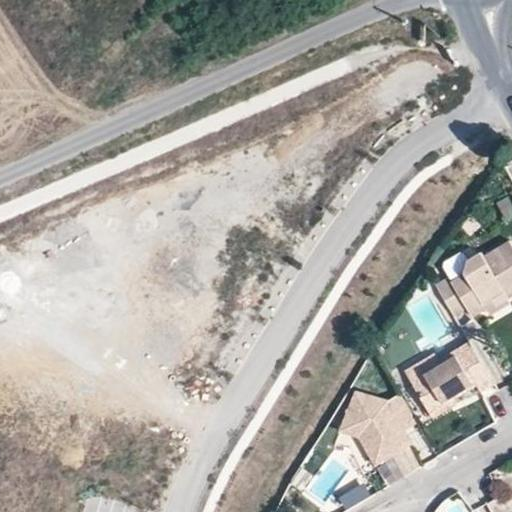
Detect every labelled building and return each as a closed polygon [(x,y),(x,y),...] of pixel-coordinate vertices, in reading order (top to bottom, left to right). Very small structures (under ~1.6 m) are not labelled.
[(300,202),(323,216),(340,189),(317,175),(300,202)] [(449,280),(447,276),(434,283),(453,314),(468,305),(473,313),(487,305),(484,300),(499,291),(502,296),(511,289),(511,242),(509,238),(485,252),(483,249),(473,254),(464,260),(462,272),(449,280)] [(464,260),(473,254),(466,242),(437,259),(447,276),(449,280),(462,272),(464,260)] [(484,300),(487,305),(502,296),(499,291),(484,300)] [(495,382),(470,341),(438,359),(409,376),(433,416),(451,406),(448,400),(454,397),(477,384),(481,391),(495,382)] [(409,376),(438,359),(434,353),(406,370),(409,376)] [(413,414),(399,391),(385,398),(356,387),(340,427),(359,435),(375,462),(412,442),(400,421),(413,414)] [(448,400),(451,406),(458,402),(454,397),(448,400)] [(425,434),(413,414),(400,421),(412,442),(425,434)] [(84,494),(80,511),(135,511),(137,505),(84,494)]
